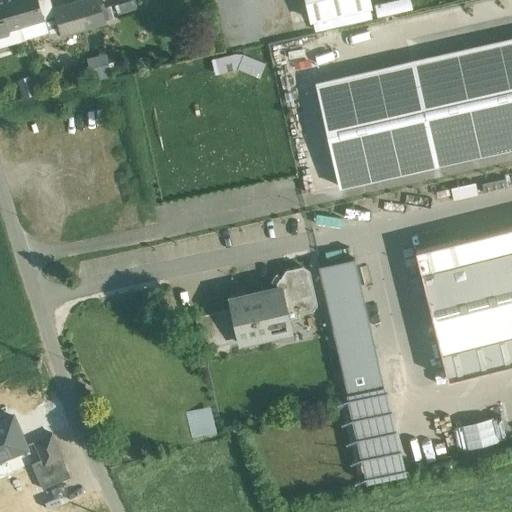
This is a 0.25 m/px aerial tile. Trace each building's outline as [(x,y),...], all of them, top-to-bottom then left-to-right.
[(38,0),(0,0),(0,3),(7,29),(21,25),(25,38),(48,31),(38,0)] [(97,0),(83,0),(70,4),(77,29),(104,22),(97,0)] [(369,0),(307,0),(312,20),(313,19),(370,6),(371,6),(369,0)] [(0,34),(8,32),(7,29),(0,3),(0,34)] [(70,4),(53,9),(61,34),(77,29),(70,4)] [(370,6),(313,19),(315,30),(372,17),(370,6)] [(511,35),(314,81),(339,188),(511,148),(511,35)] [(511,226),(416,250),(442,352),(511,333),(511,226)] [(355,258),(320,266),(349,392),(384,385),(355,258)] [(303,266),(286,270),(283,276),(283,278),(281,278),(278,283),(279,287),(283,287),(290,319),(298,317),(297,312),(313,308),(316,303),(309,270),(303,266)] [(279,287),(230,298),(239,340),(292,328),(290,319),(283,287),(279,287)] [(224,314),(197,319),(204,348),(230,342),(224,314)] [(511,333),(442,352),(448,379),(511,363),(511,333)] [(384,387),(350,394),(349,392),(347,393),(367,481),(407,472),(386,384),(384,385),(384,387)] [(191,435),(217,431),(213,405),(187,408),(191,435)] [(13,415),(0,420),(0,458),(27,446),(13,415)] [(52,433),(35,440),(43,458),(32,463),(43,488),(71,476),(52,433)] [(15,466),(6,470),(15,494),(24,491),(15,466)]
